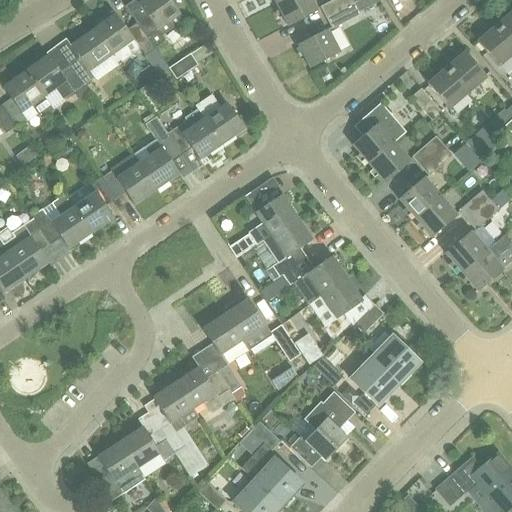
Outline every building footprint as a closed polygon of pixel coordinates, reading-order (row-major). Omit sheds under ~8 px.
[(137,21),(156,46),(165,40),(163,36),(185,20),(180,13),(170,0),(143,0),(139,3),(147,14),(137,21)] [(318,8),(313,0),(280,0),(277,2),(288,23),(318,8)] [(355,1),(354,0),(331,0),(321,5),(327,16),(355,1)] [(378,1),(377,0),(359,0),(355,2),(359,11),(378,1)] [(327,16),(328,17),(333,27),(361,13),(359,11),(355,2),(327,16)] [(511,10),(496,25),(499,29),(501,27),(504,30),(503,31),(511,41),(511,10)] [(111,54),(135,38),(145,54),(154,48),(156,46),(137,21),(127,29),(116,13),(93,29),(111,54)] [(499,65),(511,53),(511,41),(503,31),(504,30),(501,27),(499,29),(496,25),(478,40),(499,65)] [(299,42),(311,65),(340,50),(328,27),(299,42)] [(99,85),(93,77),(94,76),(89,69),(111,54),(93,29),(71,44),(80,57),(70,64),(84,84),(89,92),(99,85)] [(447,66),(468,91),(487,75),(466,50),(447,66)] [(191,53),(169,68),(176,79),(198,64),(191,53)] [(55,87),(63,98),(84,84),(70,64),(59,71),(48,55),(26,70),(44,95),(55,87)] [(468,91),(447,66),(428,82),(449,107),(468,91)] [(11,98),(2,104),(6,111),(16,125),(26,118),(21,111),(31,104),(42,119),(55,110),(44,95),(26,70),(3,86),(11,98)] [(412,96),(433,120),(442,111),(422,88),(412,96)] [(195,105),(197,109),(198,108),(222,143),(244,128),(227,102),(220,106),(212,94),(195,105)] [(354,144),(370,162),(407,131),(382,102),(355,125),(364,135),(354,144)] [(0,124),(5,132),(16,125),(6,111),(2,104),(0,105),(0,124)] [(173,129),(168,133),(182,154),(185,158),(194,151),(200,159),(222,143),(198,108),(197,109),(184,117),(186,120),(178,126),(173,129)] [(501,130),(511,120),(511,117),(504,108),(491,120),(501,130)] [(157,117),(146,124),(156,139),(144,147),(149,155),(140,161),(139,162),(157,189),(180,173),(174,165),(185,158),(182,154),(168,133),(163,126),(157,117)] [(475,153),(501,130),(491,120),(466,142),(475,153)] [(411,160),(395,141),(407,131),(370,162),(386,181),(411,160)] [(437,135),(413,155),(421,164),(445,145),(437,135)] [(422,164),(422,166),(430,174),(453,154),(446,145),(422,164)] [(135,204),(157,189),(139,162),(140,161),(134,152),(110,168),(112,171),(102,178),(116,199),(126,192),(135,204)] [(400,197),(416,216),(441,195),(425,176),(400,197)] [(95,191),(74,206),(73,206),(91,233),(114,218),(106,206),(116,199),(102,178),(91,185),(95,191)] [(467,219),(491,199),(484,190),(460,210),(467,219)] [(42,209),(32,215),(34,218),(33,218),(36,222),(51,243),(60,237),(69,248),(91,233),(73,206),(74,206),(65,193),(52,203),(42,209)] [(256,211),(263,222),(249,232),(250,233),(230,246),(237,257),(253,247),(298,216),(283,194),(256,211)] [(457,214),(441,195),(416,216),(432,235),(457,214)] [(467,219),(468,220),(475,229),(499,209),(492,200),(467,219)] [(264,240),(279,261),(274,265),(281,275),(284,273),(308,257),(302,247),(313,239),(298,216),(253,247),(264,240)] [(12,233),(15,237),(3,244),(26,278),(48,263),(40,251),(51,243),(36,222),(33,218),(12,233)] [(447,252),(463,271),(487,250),(471,231),(447,252)] [(511,244),(511,242),(505,234),(487,250),(463,271),(479,289),(503,268),(495,259),(511,244)] [(26,278),(3,244),(0,239),(0,287),(4,293),(26,278)] [(315,266),(308,257),(284,273),(291,284),(307,273),(322,296),(348,278),(333,254),(315,266)] [(352,326),(349,323),(351,322),(345,313),(363,300),(348,278),(322,296),(337,318),(325,326),(334,339),(344,329),(347,331),(352,326)] [(269,287),(260,293),(267,303),(275,297),(269,287)] [(226,312),(243,339),(250,349),(250,348),(268,336),(262,326),(266,324),(249,297),(241,302),(238,297),(224,307),(223,306),(222,307),(226,312)] [(354,324),(364,334),(384,313),(375,304),(354,324)] [(221,354),(243,339),(226,312),(203,327),(213,342),(221,354)] [(281,325),(271,332),(290,361),(301,354),(281,325)] [(322,355),(309,334),(295,343),(308,364),(322,355)] [(393,335),(372,356),(399,383),(421,361),(393,335)] [(194,407),(206,399),(214,411),(235,397),(232,392),(217,371),(202,350),(192,356),(199,367),(176,382),(194,407)] [(343,376),(323,356),(314,365),(334,386),(343,376)] [(372,356),(351,378),(379,404),(399,383),(372,356)] [(299,375),(290,361),(269,375),(277,389),(299,375)] [(242,386),(227,364),(217,371),(232,392),(242,386)] [(189,423),(183,414),(194,407),(176,382),(154,396),(155,398),(145,405),(176,452),(176,453),(177,452),(185,465),(196,458),(178,431),(189,423)] [(322,403),(321,402),(305,418),(316,429),(306,440),(322,455),(326,459),(348,436),(347,435),(339,427),(345,421),(354,411),(338,395),(337,396),(333,392),(322,403)] [(161,452),(165,459),(166,459),(176,453),(176,452),(145,405),(144,406),(148,412),(138,419),(143,427),(121,442),(138,467),(146,478),(147,477),(139,466),(161,452)] [(251,431),(272,451),(281,441),(260,422),(251,431)] [(113,500),(123,492),(146,478),(138,467),(121,442),(99,456),(105,466),(95,473),(113,500)] [(474,456),(438,487),(451,502),(479,479),(493,497),(480,508),(483,511),(505,511),(504,511),(511,504),(511,466),(499,451),(482,466),(474,456)] [(275,457),(254,479),(283,505),(303,483),(275,457)] [(0,481),(2,480),(0,477),(0,511),(1,511),(12,505),(0,487),(0,481)] [(245,511),(276,511),(283,505),(254,479),(234,501),(245,511)] [(196,490),(218,510),(227,500),(206,480),(196,490)] [(165,511),(156,497),(146,508),(150,511),(165,511)]
